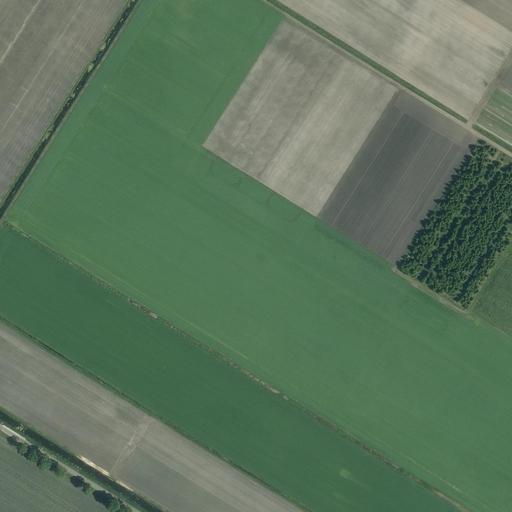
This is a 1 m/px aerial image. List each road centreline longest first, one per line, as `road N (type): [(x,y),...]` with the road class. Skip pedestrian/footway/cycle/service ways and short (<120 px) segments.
road 1 (track): [(511,156),(290,17)]
road 2 (unclassified): [(135,511),(0,427)]
